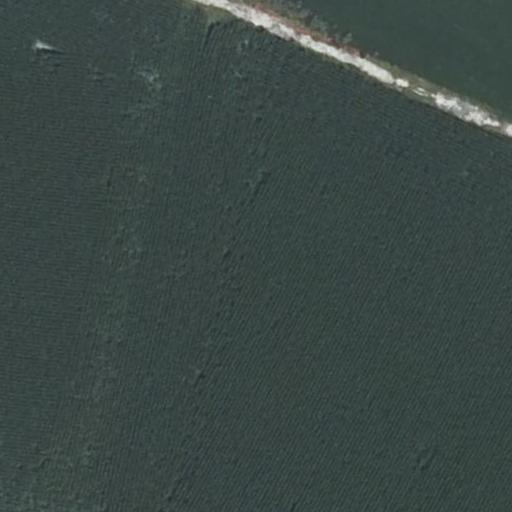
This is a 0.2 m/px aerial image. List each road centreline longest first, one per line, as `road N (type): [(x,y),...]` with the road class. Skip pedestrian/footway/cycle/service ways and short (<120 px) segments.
road 1 (track): [(168,0),(186,34),(186,90),(89,511)]
road 2 (track): [(511,132),(229,4),(204,0)]
